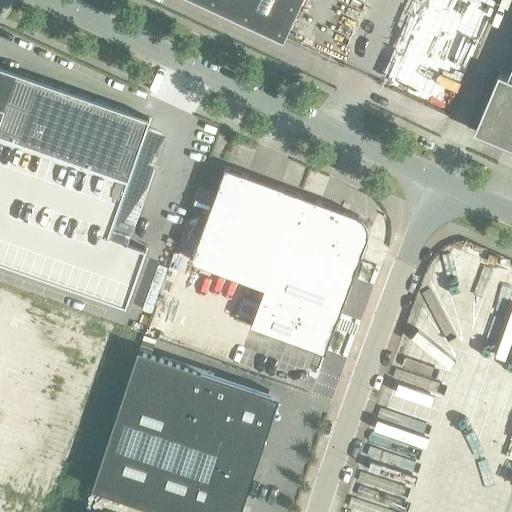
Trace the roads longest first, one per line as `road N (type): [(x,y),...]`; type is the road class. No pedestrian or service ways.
road 1 (unclassified): [(423,177),(49,0)]
road 2 (unknown): [(202,72),(133,291),(103,301),(0,265)]
road 3 (unclassified): [(316,511),(423,177)]
road 4 (unknown): [(398,0),(337,136)]
